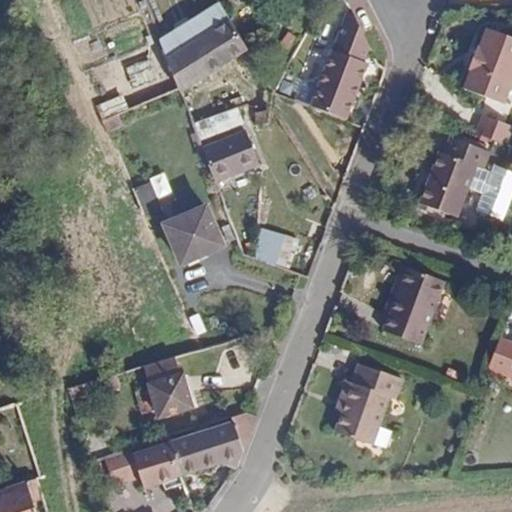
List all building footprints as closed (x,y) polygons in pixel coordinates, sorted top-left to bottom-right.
[(151,62),(165,86),(167,90),(242,43),(213,0),(209,0),(180,19),(191,35),(151,62)] [(310,103),(345,118),(369,63),(365,62),(371,47),(354,5),(351,6),(310,103)] [(511,90),(511,40),(489,33),(481,51),(478,51),(470,73),(473,74),(465,93),(506,108),(511,90)] [(124,96),(96,106),(101,120),(129,110),(124,96)] [(478,139),(508,150),(511,138),(511,130),(485,120),(478,139)] [(191,146),(203,178),(248,160),(233,127),(191,146)] [(491,157),(452,142),(446,158),(441,156),(434,177),(438,178),(434,190),(428,189),(421,208),(459,222),(477,172),(484,174),(491,157)] [(212,244),(194,206),(153,223),(170,261),(212,244)] [(262,229),(254,259),(292,270),(300,240),(262,229)] [(386,315),(391,317),(409,271),(404,270),(386,315)] [(409,271),(391,317),(385,334),(423,349),(446,286),(409,271)] [(187,351),(180,336),(161,344),(166,359),(184,352),(187,351)] [(511,346),(499,342),(488,373),(511,381),(511,346)] [(184,352),(166,359),(153,363),(158,380),(157,381),(166,413),(202,403),(192,369),(190,370),(184,352)] [(346,382),(340,399),(345,401),(340,414),(333,433),(369,447),(387,398),(394,401),(400,381),(358,364),(351,383),(346,382)] [(345,401),(340,399),(335,412),(340,414),(345,401)] [(234,454),(249,418),(240,414),(234,412),(211,430),(213,432),(166,448),(171,467),(174,477),(186,474),(206,467),(218,467),(223,468),(226,469),(234,454)] [(137,490),(174,477),(171,467),(166,448),(162,450),(130,461),(133,474),(137,490)] [(127,457),(102,465),(107,477),(112,475),(114,479),(133,474),(130,461),(127,457)] [(107,477),(102,465),(91,469),(96,480),(107,477)] [(8,503),(0,505),(0,511),(40,511),(38,500),(48,497),(45,484),(6,496),(8,503)]
